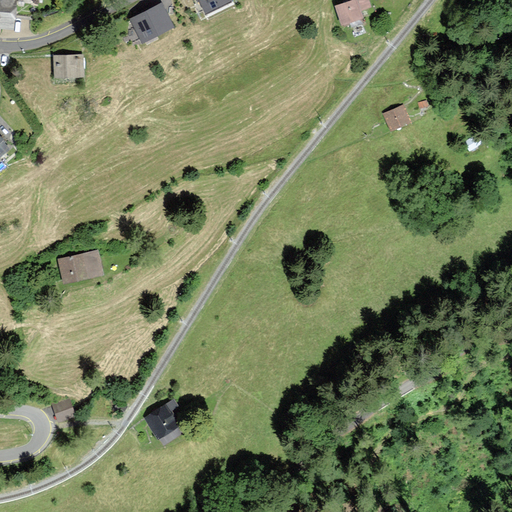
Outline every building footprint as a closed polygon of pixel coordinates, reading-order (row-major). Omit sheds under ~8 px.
[(0,0),(0,27),(13,29),(15,0),(0,0)] [(231,0),(200,0),(206,12),(231,0)] [(357,0),(354,0),(336,7),(343,25),(363,17),(361,11),(370,8),(367,0),(361,0),(358,1),(357,0)] [(172,27),(162,5),(132,19),(143,41),(172,27)] [(82,56),(55,57),(56,76),(83,75),(82,56)] [(410,122),(403,106),(384,114),(391,130),(410,122)] [(477,135),(465,143),(470,150),(482,142),(477,135)] [(0,137),(0,155),(9,149),(0,137)] [(97,252),(60,260),(65,282),(102,274),(97,252)] [(128,405),(119,399),(113,408),(122,414),(128,405)] [(74,416),(69,400),(54,405),(59,421),(74,416)] [(181,432),(165,406),(146,418),(163,444),(181,432)]
